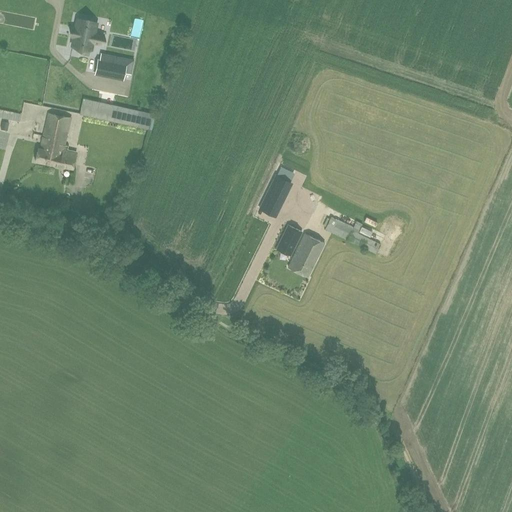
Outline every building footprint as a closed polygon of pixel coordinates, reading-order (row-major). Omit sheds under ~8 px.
[(95,23),(78,19),(77,19),(75,29),(75,30),(74,34),(74,35),(72,45),(72,46),(73,46),(82,48),(81,54),(88,55),(89,49),(90,49),(90,50),(91,50),(91,49),(92,42),(101,44),(103,35),(94,33),(96,23),(96,22),(95,22),(95,23)] [(123,78),(126,64),(98,59),(96,73),(123,78)] [(58,105),(63,78),(39,74),(34,100),(58,105)] [(21,114),(0,109),(0,117),(20,121),(21,114)] [(35,161),(53,165),(54,155),(61,156),(62,151),(75,154),(76,152),(63,150),(69,118),(47,113),(40,148),(37,148),(35,161)] [(78,128),(78,149),(90,149),(91,128),(78,128)] [(91,148),(137,153),(139,135),(125,134),(125,131),(110,129),(110,134),(93,132),(91,148)] [(72,169),(75,154),(62,151),(61,156),(54,155),(53,165),(72,169)] [(90,177),(77,175),(74,190),(88,192),(89,185),(95,186),(98,167),(128,172),(131,160),(89,152),(87,165),(92,166),(90,177)] [(276,174),(259,208),(274,215),(290,181),(276,174)] [(349,233),(352,224),(336,219),(333,229),(349,233)] [(301,231),(288,225),(277,249),(290,255),(301,231)] [(324,243),(305,233),(288,267),(308,277),(324,243)]
